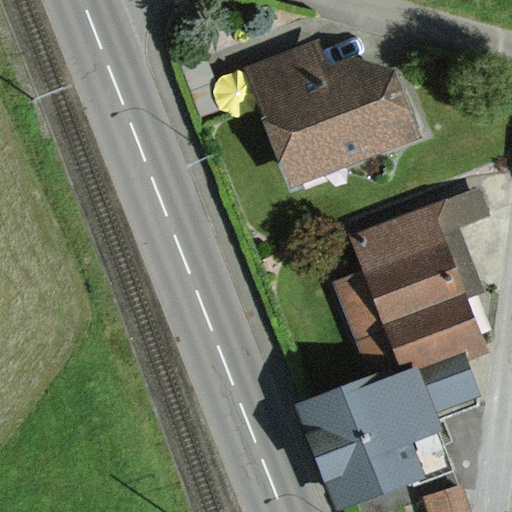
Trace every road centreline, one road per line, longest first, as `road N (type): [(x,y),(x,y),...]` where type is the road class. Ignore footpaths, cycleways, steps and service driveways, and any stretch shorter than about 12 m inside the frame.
road 1 (secondary): [(284,511),(83,0)]
road 2 (residential): [(511,52),(342,0)]
